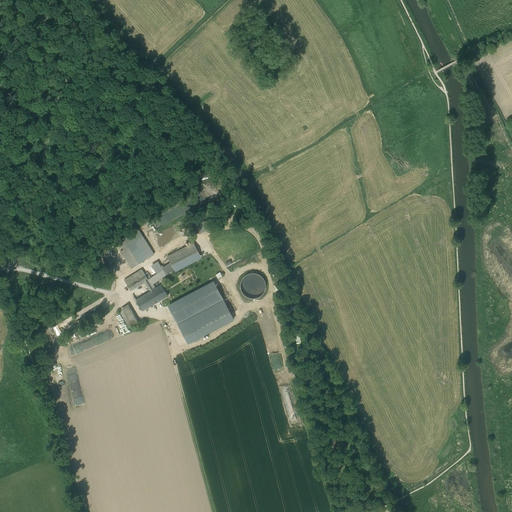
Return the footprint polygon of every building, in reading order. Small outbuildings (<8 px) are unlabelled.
[(212,220),(199,223),(201,232),(214,229),(212,220)] [(154,255),(138,229),(120,241),(125,249),(135,242),(145,260),(154,255)] [(125,249),(121,251),(131,268),(145,260),(135,242),(125,249)] [(194,243),(167,257),(171,264),(174,270),(175,271),(201,258),(194,243)] [(171,264),(163,269),(167,275),(174,270),(171,264)] [(142,269),(124,280),(127,285),(141,276),(144,274),(142,269)] [(163,269),(148,279),(154,289),(155,288),(153,284),(167,275),(163,269)] [(247,274),(244,276),(241,280),(240,284),(240,288),(242,292),(244,295),(248,297),(252,298),(256,298),(260,296),(263,293),(265,289),(266,285),(265,281),(263,277),(259,275),(256,273),(251,273),(247,274)] [(148,279),(144,274),(141,276),(143,280),(144,282),(150,291),(154,289),(148,279)] [(141,276),(127,285),(130,291),(141,284),(140,282),(143,280),(141,276)] [(213,281),(167,305),(188,344),(234,319),(213,281)] [(155,288),(154,289),(160,300),(168,295),(161,284),(155,288)] [(150,291),(146,293),(153,304),(160,300),(154,289),(150,291)] [(140,297),(136,300),(142,311),(153,304),(146,293),(140,297)] [(129,309),(124,312),(125,315),(123,317),(128,327),(131,326),(137,322),(129,309)] [(114,322),(65,348),(69,355),(117,328),(114,322)]
